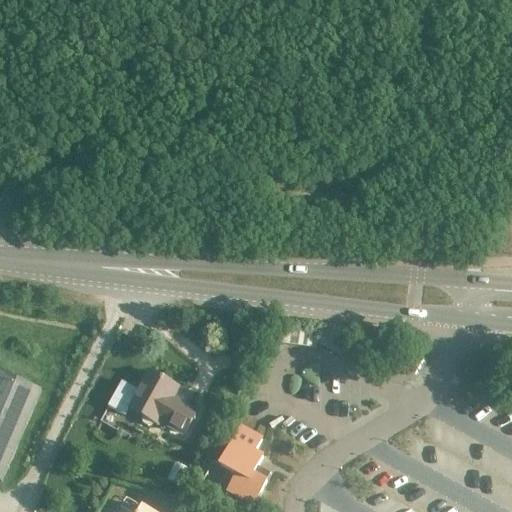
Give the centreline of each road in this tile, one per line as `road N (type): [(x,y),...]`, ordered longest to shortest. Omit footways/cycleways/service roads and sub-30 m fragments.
road 1 (secondary): [(136,270),(179,285),(511,325)]
road 2 (secondary): [(511,282),(195,264),(136,270)]
road 3 (track): [(30,511),(132,326),(136,270)]
road 4 (secondary): [(136,270),(0,257)]
